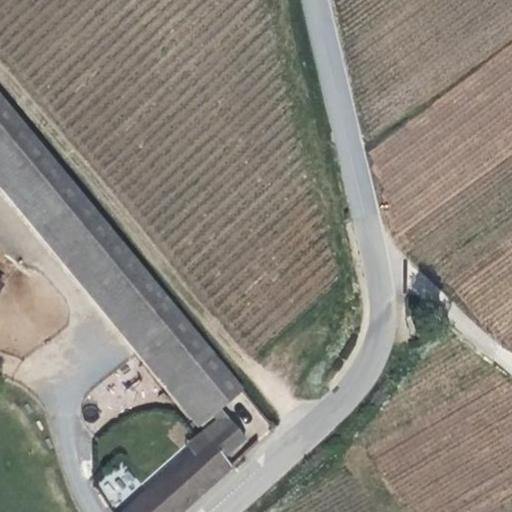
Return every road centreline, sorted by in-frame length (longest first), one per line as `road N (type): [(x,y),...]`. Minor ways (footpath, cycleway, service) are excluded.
road 1 (tertiary): [(220,511),(312,436),(389,347),(388,263),(323,0)]
road 2 (track): [(312,436),(0,67)]
road 3 (track): [(388,263),(511,356)]
